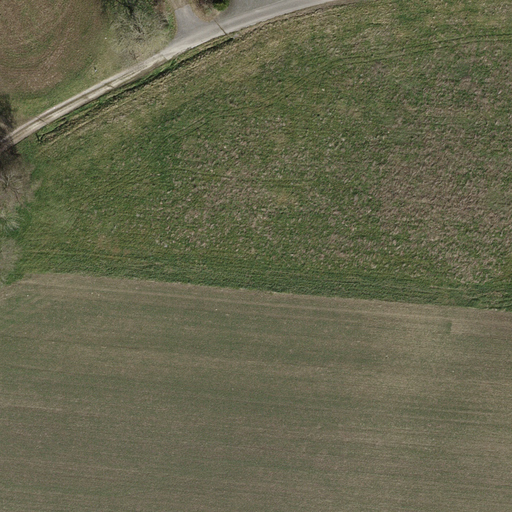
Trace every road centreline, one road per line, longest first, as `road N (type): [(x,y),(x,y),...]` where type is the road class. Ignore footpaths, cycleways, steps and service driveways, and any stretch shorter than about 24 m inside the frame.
road 1 (track): [(0,153),(185,46)]
road 2 (track): [(185,46),(320,0)]
